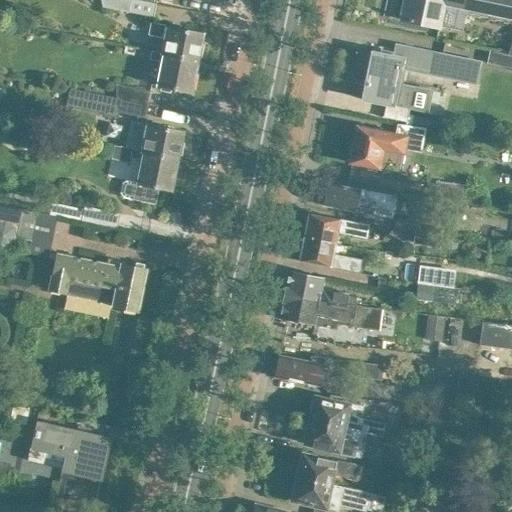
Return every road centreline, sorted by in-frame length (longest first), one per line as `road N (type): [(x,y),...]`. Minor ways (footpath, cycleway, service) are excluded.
road 1 (unclassified): [(256,0),(147,511)]
road 2 (tertiary): [(182,511),(290,0)]
road 3 (unclassified): [(215,511),(322,0)]
